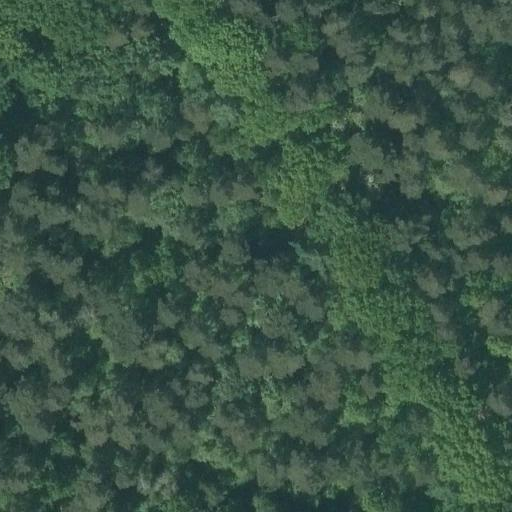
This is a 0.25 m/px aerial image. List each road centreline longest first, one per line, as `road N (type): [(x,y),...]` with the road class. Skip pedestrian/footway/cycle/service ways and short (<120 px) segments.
road 1 (track): [(201,0),(462,410)]
road 2 (track): [(462,410),(431,441),(315,473),(138,473),(74,484)]
